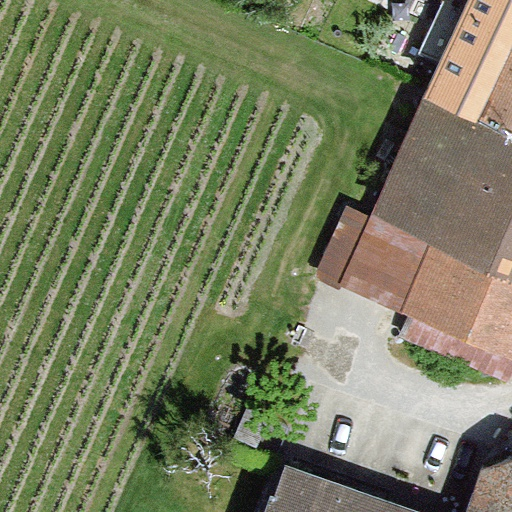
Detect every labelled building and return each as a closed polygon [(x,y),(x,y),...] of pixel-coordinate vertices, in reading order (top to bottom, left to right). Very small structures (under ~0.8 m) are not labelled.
[(511,0),(448,0),(427,43),(457,56),(436,99),(491,126),(511,81),(511,0)] [(511,81),(491,126),(511,135),(511,81)] [(511,135),(491,126),(436,99),(386,216),(511,274),(511,135)] [(511,354),(511,274),(386,216),(382,214),(352,284),(511,354)] [(511,511),(511,454),(488,462),(469,511),(511,511)] [(423,511),(285,465),(268,511),(423,511)]
